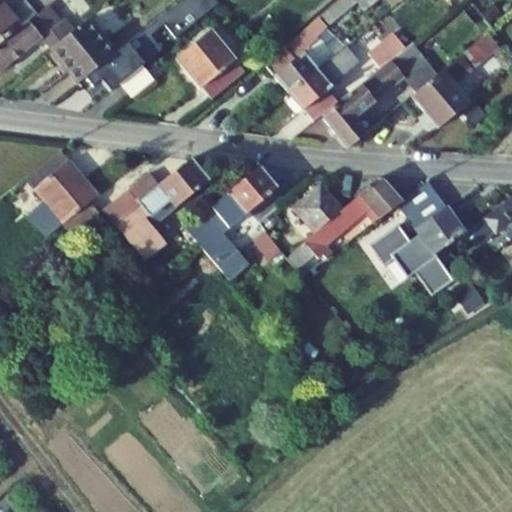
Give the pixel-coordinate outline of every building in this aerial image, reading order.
[(35,0),(29,5),(24,0),(23,0),(10,11),(0,0),(0,45),(48,6),(55,0),(35,0)] [(342,0),(324,15),(331,24),(357,3),(354,0),(342,0)] [(354,0),(357,3),(363,11),(376,0),(354,0)] [(64,19),(60,21),(48,6),(0,45),(0,72),(43,38),(52,49),(73,31),(64,19)] [(318,36),(326,29),(319,20),(306,30),(264,65),(288,94),(318,71),(334,56),(318,36)] [(52,49),(52,50),(79,83),(112,56),(85,22),(74,32),(52,49)] [(201,89),(211,100),(244,74),(210,32),(176,59),(200,89),(201,89)] [(368,54),(380,69),(405,48),(393,34),(368,54)] [(437,129),(470,101),(456,84),(499,49),(488,34),(436,76),(415,93),(411,97),(437,129)] [(366,133),(354,119),(403,79),(415,93),(436,76),(411,44),(405,48),(380,69),(337,103),(321,117),(347,149),(350,146),(366,133)] [(359,64),(345,47),(334,56),(318,71),(288,94),(303,111),(304,110),(314,122),(321,117),(337,103),(327,91),(359,64)] [(450,62),(442,53),(430,63),(437,72),(450,62)] [(120,85),(130,97),(153,79),(143,66),(120,85)] [(464,112),(474,124),(482,118),(472,106),(464,112)] [(488,150),(496,143),(489,136),(481,142),(488,150)] [(33,190),(68,161),(60,151),(25,178),(33,190)] [(176,208),(209,182),(191,160),(158,186),(153,179),(107,216),(145,262),(167,244),(153,227),(146,219),(170,200),(176,208)] [(62,225),(72,237),(99,215),(98,214),(89,203),(97,196),(68,161),(33,190),(43,202),(28,214),(47,238),(62,225)] [(245,216),(277,189),(259,167),(185,229),(212,261),(231,244),(218,228),(240,209),(245,216)] [(107,216),(153,179),(148,173),(102,210),(107,216)] [(333,254),(327,246),(366,212),(375,222),(400,204),(401,202),(381,180),(377,180),(357,196),(358,196),(342,210),(313,236),(308,239),(322,255),(326,259),(333,254)] [(401,202),(400,204),(421,234),(410,241),(398,225),(369,245),(385,267),(394,260),(407,279),(415,273),(432,296),(454,281),(435,254),(464,234),(445,208),(427,183),(401,202)] [(319,184),(290,210),(313,236),(342,210),(319,184)] [(494,233),(495,235),(506,227),(511,235),(511,198),(483,219),(483,220),(469,231),(472,235),(479,244),(494,233)] [(146,219),(153,227),(176,208),(170,200),(146,219)] [(265,231),(274,223),(268,216),(259,223),(265,231)] [(252,244),(268,263),(280,252),(264,233),(252,244)] [(314,254),(318,259),(322,255),(308,239),(286,259),(296,270),(303,264),(314,254)] [(302,277),(310,271),(303,264),(296,270),(302,277)] [(482,303),(470,287),(458,295),(470,312),(482,303)] [(105,344),(96,333),(74,350),(83,360),(105,344)]
